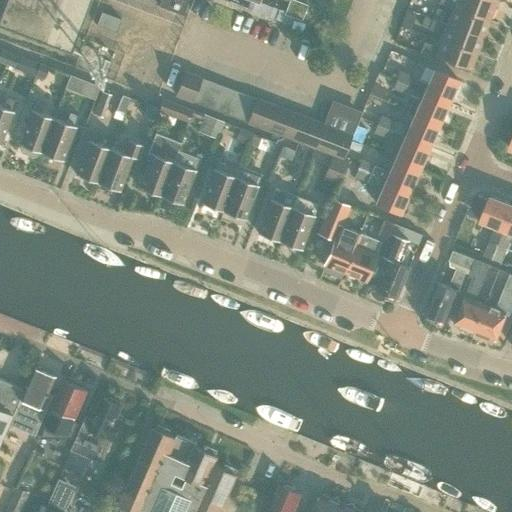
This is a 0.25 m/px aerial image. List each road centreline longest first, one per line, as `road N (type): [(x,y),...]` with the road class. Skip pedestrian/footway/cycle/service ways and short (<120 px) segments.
road 1 (residential): [(401,333),(0,179)]
road 2 (residential): [(434,511),(155,399)]
road 3 (residential): [(401,333),(471,166)]
